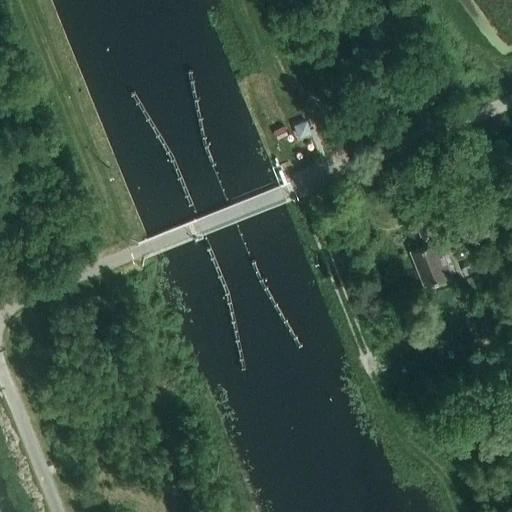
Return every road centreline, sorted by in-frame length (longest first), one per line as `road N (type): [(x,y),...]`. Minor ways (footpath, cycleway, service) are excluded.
road 1 (unclassified): [(2,328),(40,291),(511,101)]
road 2 (track): [(227,0),(236,23),(315,109),(341,169)]
road 3 (unclassified): [(54,511),(0,373)]
